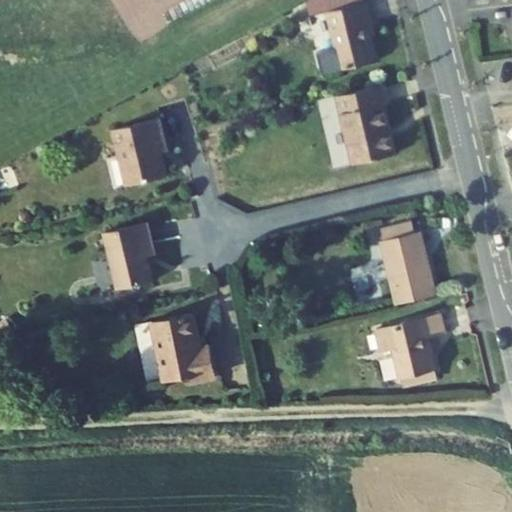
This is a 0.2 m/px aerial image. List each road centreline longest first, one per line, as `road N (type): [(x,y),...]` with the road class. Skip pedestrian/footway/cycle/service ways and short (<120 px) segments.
road 1 (track): [(511,405),(0,425)]
road 2 (residential): [(215,232),(472,172)]
road 3 (residential): [(430,0),(472,172)]
road 4 (residential): [(472,172),(511,337)]
road 5 (residential): [(215,232),(240,380)]
road 6 (residential): [(178,108),(215,232)]
